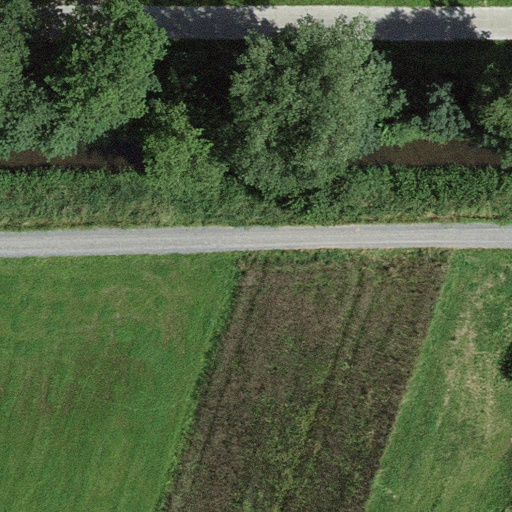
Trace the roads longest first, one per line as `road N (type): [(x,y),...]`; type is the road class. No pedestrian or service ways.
road 1 (track): [(0,27),(511,28)]
road 2 (track): [(0,237),(511,236)]
